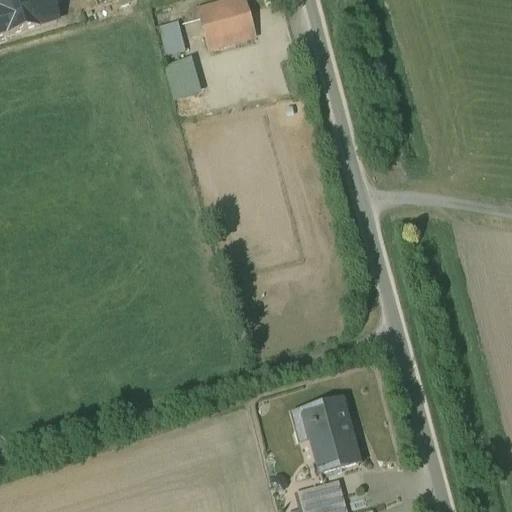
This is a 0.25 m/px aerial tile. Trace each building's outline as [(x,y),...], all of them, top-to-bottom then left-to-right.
[(31,0),(0,0),(0,11),(1,15),(0,15),(0,40),(40,29),(31,0)] [(242,2),(198,15),(209,53),(253,40),(242,2)] [(71,13),(61,4),(50,18),(60,27),(71,13)] [(170,28),(159,32),(168,62),(179,58),(170,28)] [(192,100),(182,65),(162,71),(172,106),(192,100)] [(350,405),(294,419),(302,453),(317,449),(324,479),(366,469),(350,405)] [(345,511),(338,487),(297,498),(301,511),(345,511)]
